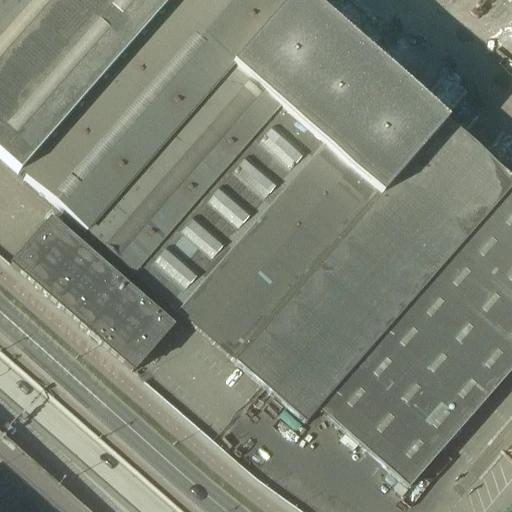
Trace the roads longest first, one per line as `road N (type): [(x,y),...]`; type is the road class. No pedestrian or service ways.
road 1 (secondary): [(0,314),(225,511)]
road 2 (trunk): [(155,511),(0,376)]
road 3 (trunk): [(0,415),(108,511)]
